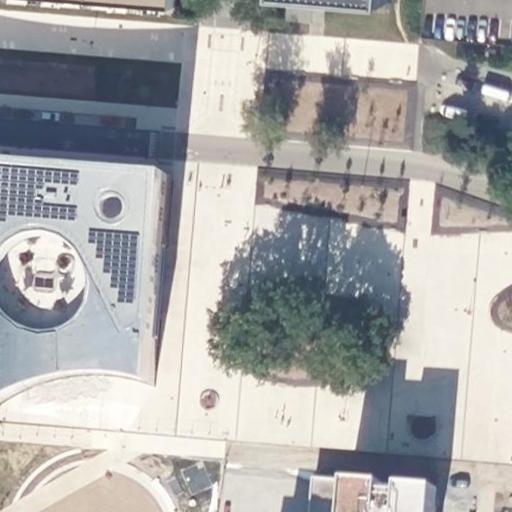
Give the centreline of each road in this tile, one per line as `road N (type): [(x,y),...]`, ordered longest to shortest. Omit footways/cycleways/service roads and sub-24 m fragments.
road 1 (residential): [(130,143),(407,166),(511,197)]
road 2 (residential): [(0,133),(130,143)]
